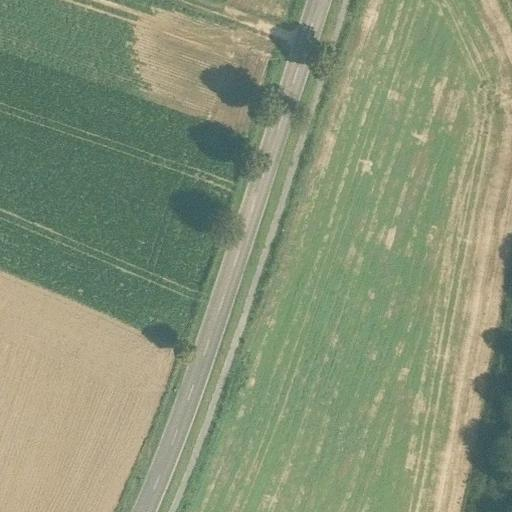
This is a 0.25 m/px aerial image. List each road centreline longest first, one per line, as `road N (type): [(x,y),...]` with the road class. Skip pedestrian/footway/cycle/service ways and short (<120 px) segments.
road 1 (tertiary): [(136,511),(173,426),(317,0)]
road 2 (track): [(302,43),(176,0)]
